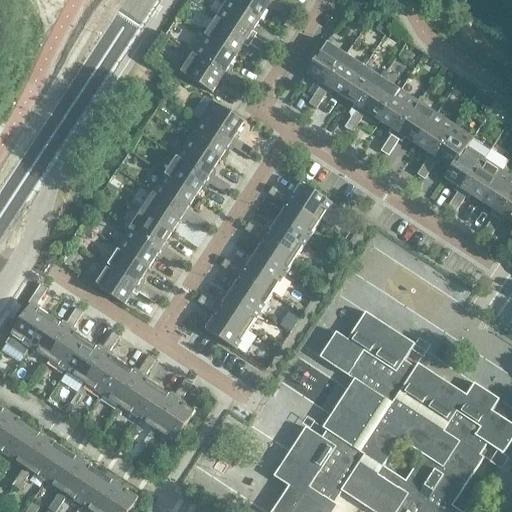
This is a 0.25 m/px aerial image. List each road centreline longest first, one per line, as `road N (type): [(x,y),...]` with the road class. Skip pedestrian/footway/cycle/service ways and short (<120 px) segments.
road 1 (tertiary): [(0,229),(150,0)]
road 2 (residential): [(154,339),(290,130)]
road 3 (residential): [(290,130),(493,263)]
road 4 (tertiary): [(132,0),(0,203)]
road 5 (residential): [(290,130),(255,107),(324,0)]
road 6 (residential): [(154,339),(52,273)]
